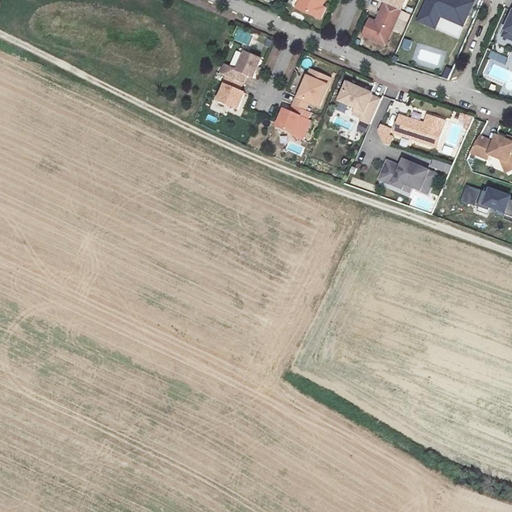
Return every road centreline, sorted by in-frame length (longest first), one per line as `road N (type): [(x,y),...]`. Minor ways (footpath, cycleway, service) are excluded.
road 1 (track): [(511,258),(233,154),(0,34)]
road 2 (residential): [(333,48),(458,94)]
